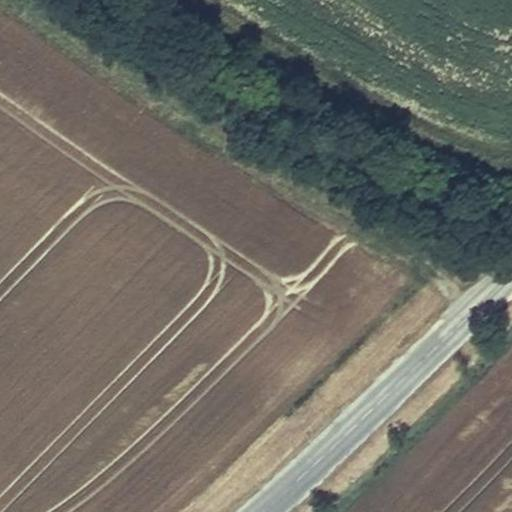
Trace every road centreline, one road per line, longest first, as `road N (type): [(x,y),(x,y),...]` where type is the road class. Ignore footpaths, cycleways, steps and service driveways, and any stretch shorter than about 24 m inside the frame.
road 1 (track): [(10,0),(313,200),(392,228),(473,310)]
road 2 (tertiary): [(511,273),(262,511)]
